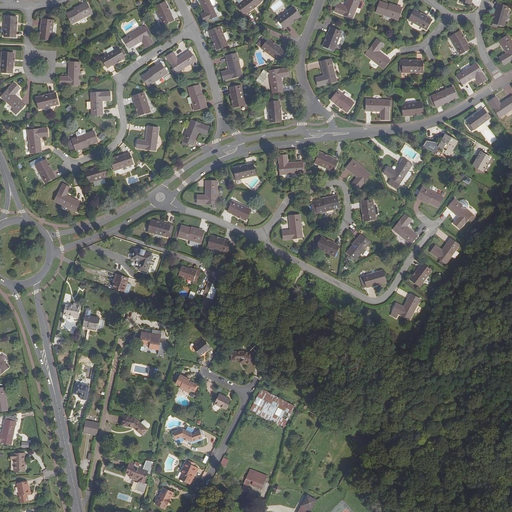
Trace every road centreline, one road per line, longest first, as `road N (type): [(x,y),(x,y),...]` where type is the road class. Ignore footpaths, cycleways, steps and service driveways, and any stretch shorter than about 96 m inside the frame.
road 1 (residential): [(432,227),(377,300),(259,243)]
road 2 (residential): [(68,167),(115,142),(125,71),(191,30)]
road 3 (residential): [(188,511),(247,394),(210,376)]
road 4 (residential): [(77,508),(88,495),(119,344)]
road 5 (residential): [(348,223),(345,192),(326,183),(293,196),(259,243)]
road 6 (tertiary): [(10,284),(58,420)]
road 7 (residential): [(368,131),(436,119),(499,81)]
road 8 (tertiary): [(58,420),(37,279)]
